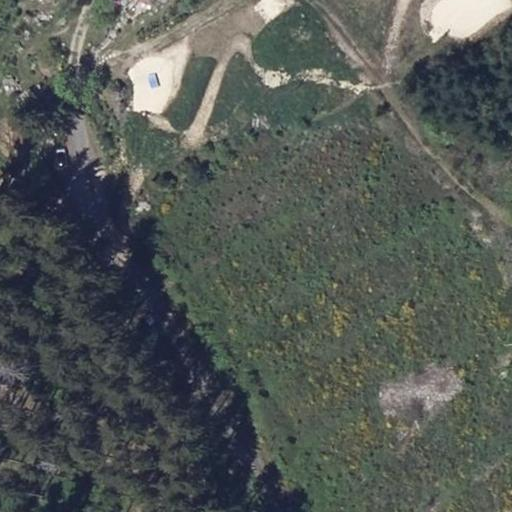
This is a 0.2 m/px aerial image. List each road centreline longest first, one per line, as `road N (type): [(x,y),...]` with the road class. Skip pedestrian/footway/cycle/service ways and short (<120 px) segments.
road 1 (track): [(245,0),(70,89),(105,197),(0,164)]
road 2 (unclassified): [(283,511),(178,348),(105,197)]
road 3 (track): [(511,214),(453,170),(374,88),(341,32),(308,0)]
